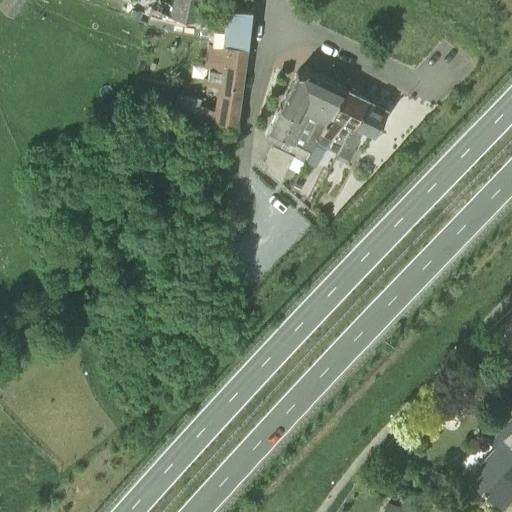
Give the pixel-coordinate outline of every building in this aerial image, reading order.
[(0,0),(0,6),(12,16),(23,0),(0,0)] [(173,16),(200,18),(203,0),(171,0),(169,15),(173,16)] [(246,46),(251,7),(225,5),(223,20),(200,18),(173,16),(169,15),(150,6),(144,23),(170,32),(207,38),(207,40),(246,46)] [(201,83),(217,85),(241,88),(246,46),(207,40),(203,67),(221,69),(220,78),(202,76),(201,83)] [(326,119),(343,87),(306,68),(297,72),(280,106),(305,119),(294,141),(293,141),(287,152),(278,147),(272,145),(264,162),(268,164),(265,170),(280,183),(292,156),(304,162),(313,143),(326,119)] [(198,105),(194,119),(235,128),(236,129),(240,99),(241,88),(217,85),(215,96),(213,108),(198,105)] [(351,125),(365,97),(343,87),(326,119),(313,143),(327,150),(341,120),(350,124),(351,125)] [(351,125),(350,124),(336,154),(349,160),(354,148),(353,148),(362,129),(374,135),(387,108),(365,97),(351,125)] [(280,144),(278,147),(287,152),(293,141),(294,141),(305,119),(280,106),(264,136),(280,144)] [(511,415),(490,441),(496,447),(470,476),(505,507),(511,498),(511,415)] [(413,511),(386,502),(383,511),(413,511)]
